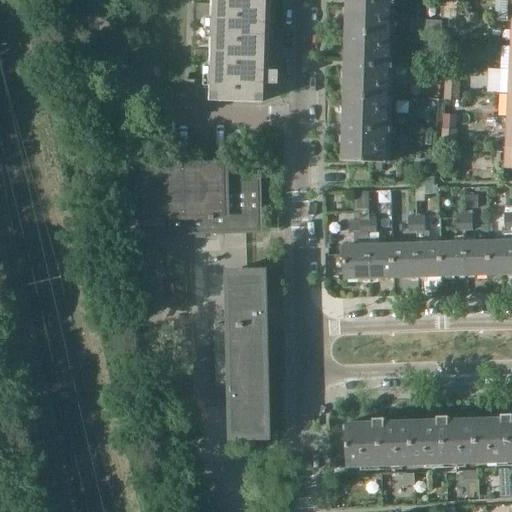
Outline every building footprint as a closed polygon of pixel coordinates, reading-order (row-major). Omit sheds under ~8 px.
[(265,85),(266,71),(267,0),(208,0),(206,101),(259,103),(260,85),(265,85)] [(348,0),(348,33),(392,35),(392,0),(348,0)] [(464,19),(465,3),(446,1),(445,10),(452,10),(451,19),(464,19)] [(451,19),(451,27),(463,28),(464,19),(451,19)] [(348,33),(347,61),(346,97),(390,98),(392,35),(348,33)] [(462,44),(450,44),(449,54),(462,55),(462,44)] [(461,59),(449,59),(448,68),(461,68),(461,59)] [(266,71),(265,85),(274,85),(274,71),(266,71)] [(447,92),(459,92),(460,84),(447,83),(447,92)] [(459,92),(447,92),(446,100),(459,101),(459,92)] [(346,97),(345,134),(344,162),(372,163),(384,163),(388,163),(390,98),(346,97)] [(444,140),(456,140),(457,132),(444,131),(444,140)] [(457,143),(439,143),(439,157),(456,157),(457,143)] [(384,163),(372,163),(372,171),(384,171),(384,163)] [(259,232),(258,220),(257,170),(223,171),(223,164),(219,164),(219,165),(139,167),(139,166),(136,166),(137,219),(140,219),(140,218),(169,218),(170,234),(259,232)] [(370,171),(351,170),(351,183),(370,183),(370,171)] [(434,184),(435,184),(435,177),(420,176),(420,183),(426,184),(434,184)] [(434,194),(434,184),(426,184),(416,184),(416,190),(416,202),(417,202),(425,202),(426,202),(425,195),(434,194)] [(368,233),(367,217),(369,217),(368,192),(352,193),(353,221),(359,220),(360,234),(368,233)] [(478,196),(466,196),(466,210),(479,209),(478,196)] [(511,229),(511,211),(503,212),(503,229),(511,229)] [(456,214),(457,231),(465,231),(465,214),(456,214)] [(465,214),(465,231),(474,230),(473,214),(465,214)] [(423,215),(415,216),(415,232),(424,232),(423,215)] [(407,216),(407,232),(415,232),(415,216),(407,216)] [(375,217),(369,217),(367,217),(368,233),(376,233),(375,217)] [(138,232),(138,220),(115,221),(115,232),(138,232)] [(491,276),(511,274),(511,241),(490,242),(491,276)] [(467,276),(491,276),(490,242),(466,243),(467,276)] [(419,278),(443,277),(442,243),(418,244),(419,278)] [(443,277),(467,276),(466,243),(442,243),(443,277)] [(394,278),(419,278),(418,244),(393,245),(394,278)] [(346,279),(370,279),(369,245),(345,246),(346,279)] [(370,279),(394,278),(393,245),(369,245),(370,279)] [(257,306),(259,304),(259,274),(254,274),(254,273),(230,274),(225,274),(226,305),(227,325),(213,326),(214,387),(228,387),(229,406),(227,406),(228,438),(232,438),(233,438),(257,437),(262,437),(261,406),(259,406),(259,386),(260,386),(259,325),(257,324),(257,306)] [(163,345),(147,345),(148,368),(163,368),(163,345)] [(494,419),(493,419),(493,420),(478,421),(478,420),(479,464),(511,463),(511,416),(503,416),(503,420),(494,420),(494,419)] [(415,466),(479,464),(478,420),(477,420),(477,421),(462,421),(462,420),(461,420),(461,421),(451,421),(451,418),(439,418),(439,422),(431,422),(431,421),(429,421),(429,422),(414,422),(415,466)] [(351,469),(351,468),(415,466),(414,422),(413,422),(413,423),(398,423),(398,422),(396,422),(397,423),(387,423),(387,420),(375,420),(375,424),(367,424),(367,423),(366,423),(366,424),(349,424),(348,424),(350,469),(351,469)] [(511,470),(500,471),(500,483),(511,482),(511,470)]
